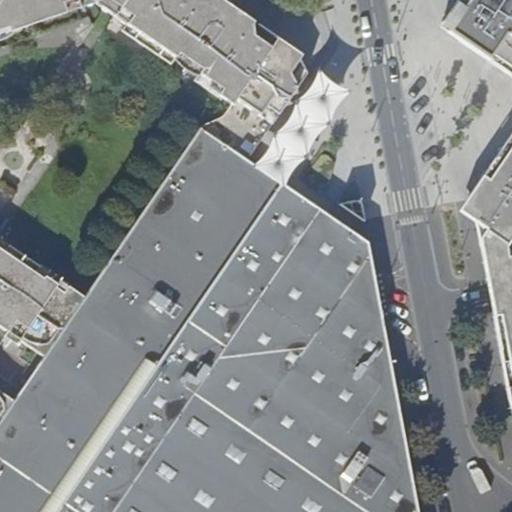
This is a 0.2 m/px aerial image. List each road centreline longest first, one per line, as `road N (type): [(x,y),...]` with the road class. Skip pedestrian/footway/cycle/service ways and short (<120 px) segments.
road 1 (residential): [(372,0),(427,306)]
road 2 (residential): [(427,306),(453,442)]
